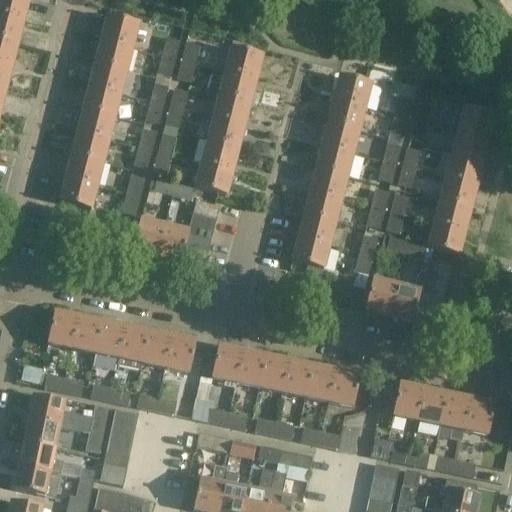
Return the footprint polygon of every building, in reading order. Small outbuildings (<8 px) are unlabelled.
[(0,0),(0,16),(23,22),(28,0),(0,0)] [(0,16),(0,40),(17,45),(23,22),(0,16)] [(106,19),(100,42),(131,50),(137,27),(106,19)] [(0,40),(0,65),(11,68),(17,45),(0,40)] [(166,41),(161,58),(174,61),(179,44),(166,41)] [(126,73),(131,50),(100,42),(94,65),(126,73)] [(181,63),(194,66),(199,49),(185,46),(181,63)] [(230,51),(224,74),(255,82),(261,59),(230,51)] [(169,81),(174,61),(161,58),(156,77),(169,81)] [(189,86),(194,66),(181,63),(175,82),(189,86)] [(0,89),(5,91),(11,68),(0,65),(0,89)] [(88,88),(120,96),(126,73),(94,65),(88,88)] [(255,82),(224,74),(218,97),(249,105),(255,82)] [(339,78),(333,101),(364,109),(375,112),(381,91),(370,86),(339,78)] [(391,83),(387,98),(398,101),(394,117),(407,121),(411,104),(415,90),(391,83)] [(154,87),(149,104),(163,107),(167,90),(154,87)] [(114,119),(120,96),(88,88),(82,111),(114,119)] [(169,109),(182,112),(187,95),(173,92),(169,109)] [(249,105),(218,97),(212,120),(243,128),(249,105)] [(358,132),(364,109),(333,101),(327,125),(358,132)] [(163,107),(149,104),(144,124),(158,127),(163,107)] [(414,121),(427,125),(432,109),(418,106),(414,121)] [(177,132),(182,112),(169,109),(164,129),(177,132)] [(463,109),(457,133),(488,141),(494,117),(463,109)] [(108,142),(114,119),(82,111),(76,134),(108,142)] [(407,121),(394,117),(389,137),(402,141),(407,121)] [(206,143),(237,151),(243,128),(212,120),(206,143)] [(422,146),(427,125),(414,121),(408,142),(422,146)] [(352,156),(358,132),(327,125),(321,148),(352,156)] [(137,150),(151,153),(155,136),(141,133),(137,150)] [(482,164),(488,141),(457,133),(451,156),(482,164)] [(102,165),(108,142),(76,134),(70,157),(102,165)] [(157,155),(171,158),(176,142),(161,138),(157,155)] [(231,174),(237,151),(206,143),(200,166),(231,174)] [(382,163),(395,167),(400,150),(386,146),(382,163)] [(346,179),(352,156),(321,148),(315,171),(346,179)] [(151,153),(137,150),(132,169),(146,173),(151,153)] [(401,168),(415,171),(419,155),(406,151),(401,168)] [(440,153),(434,176),(445,179),(476,187),(482,164),(451,156),(440,153)] [(171,158),(157,155),(152,175),(166,178),(171,158)] [(96,188),(102,165),(70,157),(65,180),(96,188)] [(390,187),(395,167),(382,163),(376,183),(390,187)] [(225,197),(231,174),(200,166),(194,189),(225,197)] [(415,171),(401,168),(396,188),(409,192),(415,171)] [(340,202),(346,179),(315,171),(309,194),(340,202)] [(126,196),(140,199),(144,182),(130,179),(126,196)] [(470,210),(476,187),(445,179),(439,202),(470,210)] [(96,188),(65,180),(59,203),(90,211),(96,188)] [(170,199),(174,185),(156,181),(153,195),(170,199)] [(174,185),(170,199),(190,204),(193,190),(174,185)] [(370,209),(383,213),(388,196),(374,192),(370,209)] [(334,225),(340,202),(309,194),(303,217),(334,225)] [(132,231),(140,199),(126,196),(121,215),(115,213),(111,225),(132,231)] [(394,198),(390,214),(404,218),(408,201),(394,198)] [(464,233),(470,210),(439,202),(433,225),(464,233)] [(192,215),(216,222),(219,210),(195,204),(192,215)] [(378,233),(383,213),(370,209),(365,229),(378,233)] [(398,238),(404,218),(390,214),(384,234),(398,238)] [(213,233),(216,222),(192,215),(189,226),(213,233)] [(297,240),(328,248),(334,225),(303,217),(297,240)] [(132,252),(155,258),(163,227),(140,221),(132,252)] [(458,257),(464,233),(433,225),(427,249),(458,257)] [(186,237),(210,244),(213,233),(189,226),(187,233),(186,237)] [(163,227),(155,258),(179,264),(179,262),(183,248),(186,237),(187,233),(163,227)] [(207,254),(210,244),(186,237),(183,248),(207,254)] [(357,256),(372,259),(376,242),(362,238),(357,256)] [(328,248),(297,240),(291,264),(322,271),(328,248)] [(404,259),(407,245),(389,241),(384,240),(380,253),(404,259)] [(407,245),(404,259),(422,264),(426,250),(407,245)] [(207,254),(183,248),(179,262),(203,268),(207,254)] [(372,259),(357,256),(352,276),(367,279),(372,259)] [(427,263),(424,277),(447,283),(451,269),(427,263)] [(447,283),(424,277),(420,291),(444,297),(447,283)] [(389,318),(397,286),(373,280),(365,312),(389,318)] [(412,324),(413,322),(417,306),(420,292),(397,286),(389,318),(412,324)] [(444,297),(420,291),(420,292),(417,306),(440,312),(444,297)] [(440,312),(417,306),(413,322),(436,328),(440,312)] [(72,350),(78,319),(54,314),(48,345),(72,350)] [(78,319),(72,350),(95,355),(101,324),(78,319)] [(101,324),(95,355),(118,360),(125,329),(101,324)] [(125,329),(118,360),(116,368),(140,373),(141,365),(148,333),(125,329)] [(165,370),(171,338),(148,333),(141,365),(164,370),(165,370)] [(195,343),(171,338),(165,370),(164,370),(162,378),(174,380),(175,377),(197,382),(199,376),(200,376),(205,355),(193,353),(195,343)] [(216,357),(205,355),(200,376),(212,378),(211,379),(235,384),(242,353),(218,348),(216,357)] [(242,353),(235,384),(259,389),(265,358),(242,353)] [(265,358),(259,389),(282,394),(288,363),(265,358)] [(282,394),(305,399),(312,367),(288,363),(282,394)] [(335,372),(312,367),(305,399),(328,404),(335,372)] [(359,377),(335,372),(328,404),(352,409),(359,377)] [(46,378),(43,391),(62,395),(65,382),(46,378)] [(65,382),(62,395),(80,399),(82,386),(65,382)] [(417,422),(424,391),(400,386),(394,417),(417,422)] [(92,388),(89,401),(109,405),(111,392),(92,388)] [(447,396),(424,391),(417,422),(440,427),(447,396)] [(111,392),(109,405),(127,409),(129,395),(111,392)] [(59,427),(59,428),(89,434),(89,433),(103,436),(108,412),(94,409),(92,421),(62,414),(64,403),(33,396),(28,420),(59,427)] [(461,444),(463,432),(464,432),(470,400),(447,396),(440,427),(438,439),(461,444)] [(139,397),(136,411),(155,415),(158,401),(139,397)] [(494,405),(470,400),(464,432),(487,437),(494,405)] [(158,401),(155,415),(173,418),(176,405),(158,401)] [(194,402),(190,422),(226,429),(228,416),(210,412),(212,406),(194,402)] [(114,413),(111,428),(134,433),(137,417),(114,413)] [(228,416),(226,429),(244,433),(247,420),(228,416)] [(28,420),(23,443),(54,450),(59,428),(59,427),(28,420)] [(256,422),(254,435),(272,439),(275,426),(256,422)] [(275,426),(272,439),(290,443),(293,430),(275,426)] [(131,447),(134,433),(111,428),(108,442),(131,447)] [(322,436),(319,449),(337,452),(352,456),(357,433),(341,430),(339,439),(322,436)] [(303,432),(300,445),(319,449),(322,436),(303,432)] [(89,433),(89,434),(84,454),(98,457),(103,436),(89,433)] [(232,444),(198,436),(195,451),(229,458),(232,444)] [(128,461),(131,447),(108,442),(105,456),(128,461)] [(373,442),(369,459),(389,463),(389,464),(408,468),(411,454),(391,450),(392,445),(373,442)] [(54,450),(23,443),(18,467),(60,476),(62,463),(52,461),(54,450)] [(252,463),(255,448),(232,444),(229,458),(252,463)] [(259,449),(257,463),(276,467),(279,453),(259,449)] [(279,453),(276,467),(309,474),(312,460),(279,453)] [(411,454),(408,468),(425,471),(428,458),(411,454)] [(125,475),(128,461),(105,456),(102,470),(125,475)] [(438,460),(435,474),(454,478),(457,464),(438,460)] [(457,464),(454,478),(472,481),(475,467),(457,464)] [(60,476),(18,467),(13,490),(55,499),(60,476)] [(199,481),(193,511),(194,511),(217,511),(226,473),(227,470),(214,467),(211,483),(199,481)] [(375,467),(372,479),(395,484),(398,472),(375,467)] [(122,490),(125,475),(102,470),(98,485),(122,490)] [(79,479),(93,482),(95,474),(81,471),(79,479)] [(217,511),(241,511),(246,490),(235,488),(237,475),(226,473),(217,511)] [(401,489),(398,505),(412,508),(415,492),(416,492),(419,477),(404,473),(401,489)] [(286,476),(274,474),(272,483),(265,511),(290,511),(293,500),(282,498),(286,476)] [(87,511),(93,482),(79,479),(74,500),(69,499),(67,508),(87,511)] [(372,479),(370,490),(393,495),(395,484),(372,479)] [(265,511),(272,483),(260,481),(257,493),(246,490),(241,511),(265,511)] [(476,487),(446,481),(442,499),(431,500),(426,499),(424,511),(428,511),(474,511),(478,498),(474,497),(476,487)] [(98,490),(93,511),(97,511),(115,511),(121,495),(98,490)] [(367,501),(390,506),(393,495),(370,490),(367,501)] [(121,495),(115,511),(128,511),(133,499),(132,499),(121,495)] [(133,499),(128,511),(140,511),(143,502),(133,499)] [(364,511),(389,511),(390,506),(367,501),(364,511)] [(143,502),(140,511),(152,511),(155,506),(143,502)] [(10,503),(8,511),(41,511),(42,509),(10,503)]
